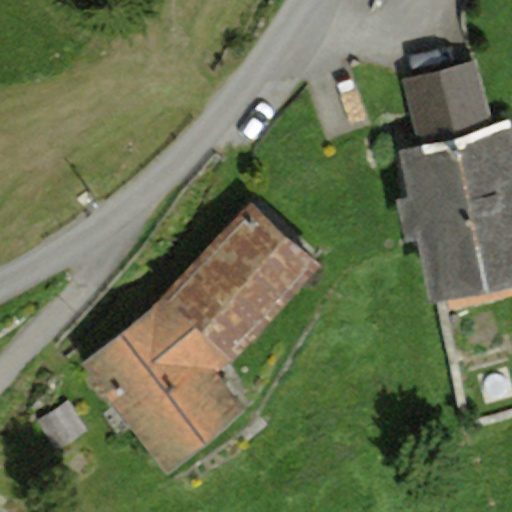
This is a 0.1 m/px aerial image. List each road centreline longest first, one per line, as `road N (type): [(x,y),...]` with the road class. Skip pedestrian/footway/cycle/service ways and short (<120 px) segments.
road 1 (unclassified): [(0,288),(154,184),(255,83),(312,0)]
road 2 (track): [(123,210),(85,279),(0,382)]
